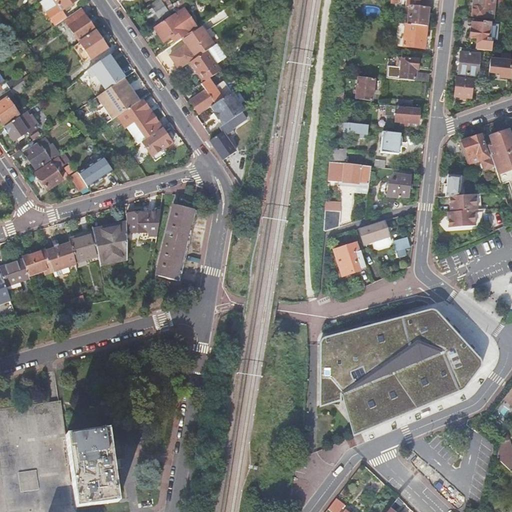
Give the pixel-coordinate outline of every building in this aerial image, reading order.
[(75,1),(74,0),(42,0),(41,1),(48,11),(46,13),(55,26),(63,20),(65,19),(61,12),(75,1)] [(154,28),(162,22),(161,20),(174,10),(172,6),(169,2),(170,2),(168,0),(157,0),(151,5),(153,8),(146,12),(149,15),(146,17),(154,28)] [(174,10),(176,12),(183,8),(190,3),(187,0),(179,0),(172,6),(174,10)] [(405,24),(426,26),(428,0),(407,0),(404,24),(405,24)] [(492,19),(494,0),(473,0),(473,7),(472,7),(471,16),(492,19)] [(176,12),(162,22),(154,28),(164,42),(171,37),(175,43),(182,39),(197,28),(183,8),(176,12)] [(80,9),(65,19),(63,20),(79,43),(95,31),(80,9)] [(477,39),(476,50),(490,51),(491,47),(491,44),(490,42),(490,39),(487,39),(488,30),(490,30),(491,24),(482,22),(482,25),(477,24),(473,24),(472,29),(471,29),(470,38),(477,39)] [(18,33),(11,23),(5,27),(12,38),(18,33)] [(423,49),(426,26),(405,24),(403,46),(423,49)] [(214,46),(200,26),(197,28),(182,39),(186,45),(170,56),(175,64),(173,65),(178,71),(190,63),(206,51),(214,46)] [(95,31),(79,43),(89,57),(105,47),(95,31)] [(32,41),(26,45),(34,56),(40,53),(32,41)] [(226,58),(216,44),(214,46),(206,51),(216,65),(226,58)] [(216,65),(206,51),(190,63),(203,83),(209,79),(220,71),(216,65)] [(459,52),(457,74),(476,76),(479,54),(459,52)] [(111,54),(90,68),(106,91),(123,79),(126,77),(111,54)] [(490,59),(488,73),(496,73),(500,74),(500,77),(510,78),(510,71),(511,57),(511,54),(501,54),(500,60),(490,59)] [(399,76),(399,79),(414,81),(415,70),(417,70),(418,60),(397,57),(395,76),(399,76)] [(10,89),(23,80),(19,73),(6,82),(10,89)] [(358,78),(355,98),(371,100),(374,80),(358,78)] [(456,78),(453,97),(464,98),(464,101),(467,101),(467,98),(470,99),(472,80),(456,78)] [(123,79),(106,91),(99,96),(114,118),(118,115),(139,101),(132,92),(128,86),(123,79)] [(190,101),(199,115),(211,106),(231,92),(224,81),(214,88),(209,79),(203,83),(201,84),(205,90),(190,101)] [(28,88),(23,80),(10,89),(15,96),(28,88)] [(343,89),(338,88),(337,100),(345,100),(345,95),(343,95),(343,89)] [(238,100),(232,92),(231,92),(211,106),(215,112),(213,113),(217,118),(222,115),(227,108),(238,100)] [(99,96),(96,97),(112,120),(114,118),(99,96)] [(6,98),(0,102),(0,121),(2,125),(18,114),(6,98)] [(396,98),(395,106),(412,108),(412,100),(396,98)] [(245,110),(238,100),(227,108),(222,115),(217,118),(218,120),(219,119),(223,125),(237,115),(245,110)] [(118,115),(138,144),(142,142),(161,128),(148,110),(146,111),(139,101),(118,115)] [(38,104),(29,110),(32,114),(40,108),(38,104)] [(412,108),(395,106),(385,105),(384,116),(386,116),(384,127),(401,129),(401,126),(406,126),(407,123),(417,124),(419,109),(412,108)] [(29,116),(26,112),(4,127),(5,128),(3,130),(6,135),(8,134),(13,141),(23,134),(25,137),(37,128),(36,126),(29,116)] [(31,115),(29,116),(36,126),(38,125),(31,115)] [(237,115),(223,125),(219,128),(222,133),(214,138),(210,141),(224,159),(235,151),(224,135),(241,121),(237,115)] [(348,123),(343,123),(342,132),(357,133),(360,134),(360,138),(365,139),(367,125),(364,125),(350,123),(348,123)] [(172,143),(161,128),(142,142),(152,157),(172,143)] [(495,170),(497,175),(511,170),(511,142),(508,130),(489,137),(491,144),(486,145),(487,148),(494,166),(495,170)] [(30,138),(32,141),(36,139),(39,136),(37,133),(30,138)] [(382,133),(380,153),(397,154),(398,153),(399,136),(400,134),(382,133)] [(483,170),(494,166),(487,148),(485,149),(480,135),(461,141),(461,142),(458,144),(463,158),(466,157),(469,164),(480,160),(483,170)] [(94,145),(89,137),(82,142),(86,148),(90,145),(92,146),(94,145)] [(32,141),(21,149),(36,170),(56,157),(50,148),(47,149),(44,144),(41,146),(36,139),(32,141)] [(346,149),(333,148),(331,162),(345,163),(346,149)] [(101,157),(78,173),(88,188),(112,172),(101,157)] [(373,159),(372,166),(375,167),(384,168),(385,160),(373,159)] [(345,163),(331,162),(329,181),(340,182),(356,183),(368,185),(368,184),(370,171),(370,166),(345,163)] [(51,163),(36,174),(47,190),(62,180),(51,163)] [(384,186),(383,193),(386,196),(397,198),(397,197),(399,197),(407,197),(409,176),(397,175),(396,182),(388,182),(388,184),(384,186)] [(449,197),(461,196),(461,194),(461,189),(459,189),(460,176),(447,175),(446,192),(445,197),(449,197)] [(78,176),(73,179),(80,190),(86,187),(78,176)] [(367,193),(368,187),(368,185),(356,183),(356,186),(356,192),(367,193)] [(475,195),(461,196),(449,197),(449,204),(450,212),(473,210),(476,210),(475,195)] [(342,201),(328,199),(325,231),(340,226),(342,211),(342,209),(342,201)] [(173,205),(154,278),(170,282),(171,279),(179,281),(197,211),(173,205)] [(447,213),(448,221),(448,228),(451,228),(475,226),(473,210),(450,212),(447,213)] [(148,236),(156,236),(160,211),(147,212),(147,213),(126,214),(127,222),(127,232),(148,232),(148,236)] [(369,225),(357,229),(362,245),(388,236),(383,220),(369,225)] [(117,261),(127,258),(127,232),(127,222),(109,227),(110,230),(93,235),(98,258),(99,260),(115,255),(117,261)] [(92,229),(92,230),(93,235),(110,230),(109,227),(108,224),(92,229)] [(70,243),(76,264),(98,258),(93,235),(92,230),(76,235),(76,237),(69,239),(70,243)] [(393,241),(396,251),(403,249),(409,247),(406,238),(393,241)] [(66,270),(77,266),(76,264),(70,243),(54,249),(48,251),(46,251),(52,268),(55,278),(67,274),(66,270)] [(356,243),(333,250),(341,276),(364,269),(359,251),(356,243)] [(403,249),(396,251),(397,257),(404,255),(403,249)] [(28,277),(52,268),(46,251),(46,250),(22,258),(23,260),(28,277)] [(6,287),(29,279),(28,277),(23,260),(0,267),(0,270),(2,275),(6,287)] [(0,305),(11,302),(6,287),(2,275),(0,275),(0,305)] [(369,323),(322,336),(319,340),(320,406),(343,399),(343,393),(355,435),(463,390),(481,367),(481,360),(432,306),(369,323)] [(65,437),(75,508),(117,502),(107,431),(65,437)] [(511,450),(508,439),(500,442),(496,457),(510,470),(511,469),(511,450)] [(340,511),(345,505),(336,498),(328,509),(332,511),(340,511)]
